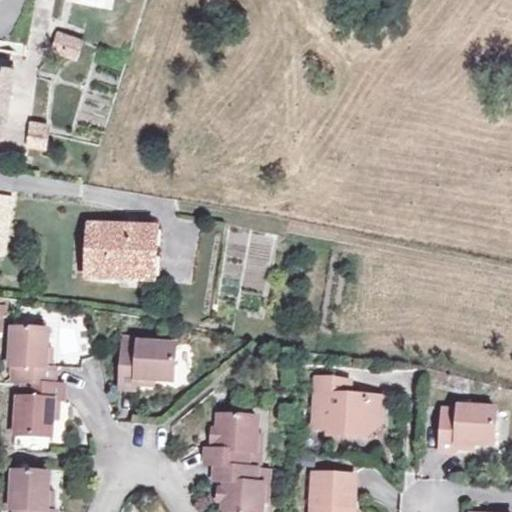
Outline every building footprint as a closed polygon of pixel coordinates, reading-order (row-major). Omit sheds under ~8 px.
[(55,30),(49,54),(76,61),(83,37),(55,30)] [(0,65),(0,134),(3,135),(13,67),(0,65)] [(49,125),(33,123),(29,144),(45,147),(49,125)] [(0,196),(0,245),(7,247),(14,199),(0,196)] [(94,228),(92,278),(153,281),(155,231),(94,228)] [(46,367),(47,349),(49,330),(13,326),(10,366),(14,366),(13,382),(24,383),(55,385),(56,368),(52,368),(46,367)] [(136,381),(153,382),(173,384),(176,347),(137,344),(137,349),(122,348),(119,389),(135,391),(135,387),(136,381)] [(380,425),(381,400),(348,398),(348,384),(329,381),(316,382),(314,428),(329,428),(329,435),(367,437),(368,425),(380,425)] [(51,440),(53,419),(54,402),(60,403),(64,403),(65,386),(55,385),(24,383),(22,398),(18,398),(15,437),(51,440)] [(455,444),(473,445),(494,447),(497,410),(458,408),(458,412),(442,412),(439,452),(454,454),(455,450),(455,444)] [(257,453),(258,437),(260,419),(221,416),(220,433),(220,443),(219,451),(209,450),(208,466),(218,467),(251,469),(251,453),(257,453)] [(266,438),(258,437),(257,453),(251,453),(251,469),(259,469),(264,470),(266,438)] [(224,483),(224,494),(224,502),(223,511),(262,511),(263,500),(264,486),(258,485),(259,469),(251,469),(218,467),(217,483),(224,483)] [(271,470),(264,470),(259,469),(258,485),(264,486),(263,500),(270,501),(271,470)] [(45,511),(46,494),(48,475),(12,473),(10,510),(14,511),(13,511),(45,511)] [(345,511),(346,508),(353,508),(355,477),(314,475),(312,511),(345,511)] [(45,511),(51,511),(54,495),(46,494),(45,511)]
